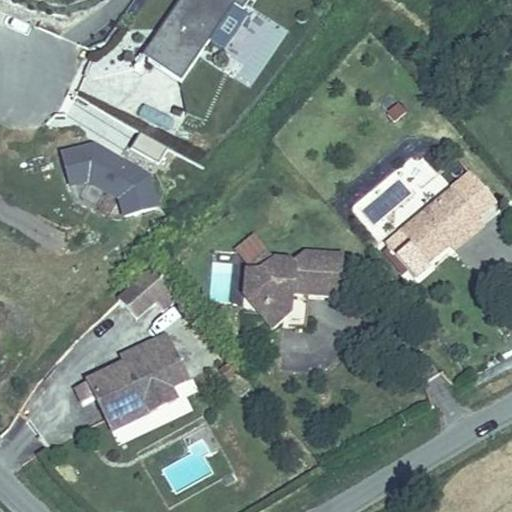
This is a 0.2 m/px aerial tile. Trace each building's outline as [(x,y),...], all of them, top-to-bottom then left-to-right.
[(153,58),(191,0),(183,0),(147,54),(153,58)] [(191,0),(153,58),(186,79),(213,38),(239,0),(246,5),(250,0),(191,0)] [(239,0),(213,38),(229,48),(254,10),(246,5),(239,0)] [(135,150),(161,159),(167,144),(141,134),(135,150)] [(57,149),(72,194),(109,183),(120,219),(160,206),(144,153),(105,166),(96,137),(57,149)] [(413,243),(401,254),(417,273),(430,263),(426,259),(450,239),(455,243),(496,209),(466,173),(400,228),(413,243)] [(257,260),(270,252),(262,242),(245,255),(244,258),(257,260)] [(291,254),(270,252),(257,260),(244,258),(241,289),(246,295),(259,295),(276,305),(290,306),(292,289),(307,291),(342,293),(344,250),(302,247),(291,254)] [(179,291),(156,262),(122,289),(138,309),(158,292),(166,302),(179,291)] [(231,298),(232,263),(213,262),(211,297),(231,298)] [(307,312),(307,291),(292,289),(290,306),(276,305),(259,295),(246,295),(267,320),(278,311),(307,312)] [(88,373),(110,414),(147,395),(153,406),(178,393),(173,382),(186,374),(160,327),(122,348),(124,353),(88,373)] [(147,395),(110,414),(116,426),(153,406),(147,395)]
